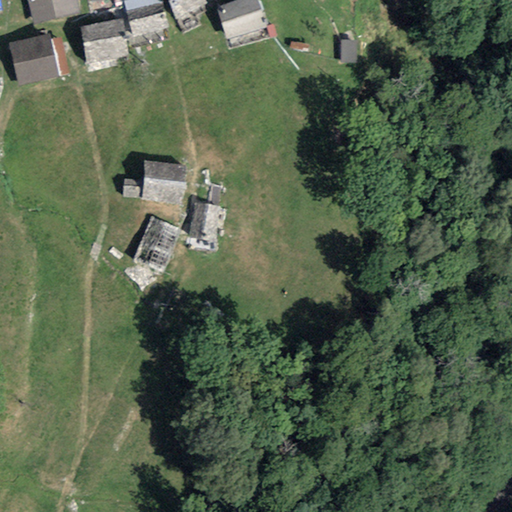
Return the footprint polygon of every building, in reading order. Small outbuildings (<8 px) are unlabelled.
[(77,0),(34,0),(39,22),(80,13),(77,0)] [(208,0),(175,0),(184,18),(211,5),(208,0)] [(255,0),(224,9),(233,37),(276,24),(269,0),(255,0)] [(131,12),(136,35),(170,26),(164,4),(131,12)] [(125,22),(86,31),(93,63),(132,54),(125,22)] [(16,48),(25,85),(60,76),(51,39),(16,48)] [(134,182),(132,197),(188,204),(192,172),(154,166),(152,184),(134,182)] [(227,212),(205,209),(200,239),(223,242),(227,212)] [(187,232),(158,222),(146,257),(175,267),(187,232)]
